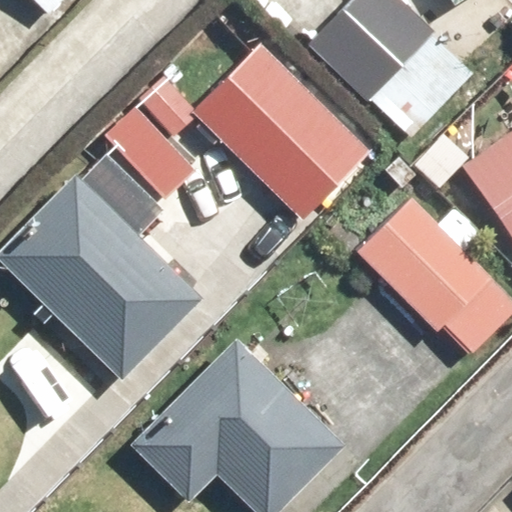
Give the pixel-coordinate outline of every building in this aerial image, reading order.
[(53,0),(31,0),(42,11),(53,0)] [(476,65),(406,0),(342,0),(305,39),(408,136),(476,65)] [(374,146),(259,38),(192,109),(306,217),(374,146)] [(511,127),(465,160),(511,227),(511,127)] [(205,292),(75,169),(0,247),(0,260),(123,377),(205,292)] [(511,311),(511,291),(411,193),(354,250),(465,359),(511,311)] [(291,392),(233,335),(129,441),(189,499),(215,472),(255,511),(276,511),(344,444),(291,392)]
